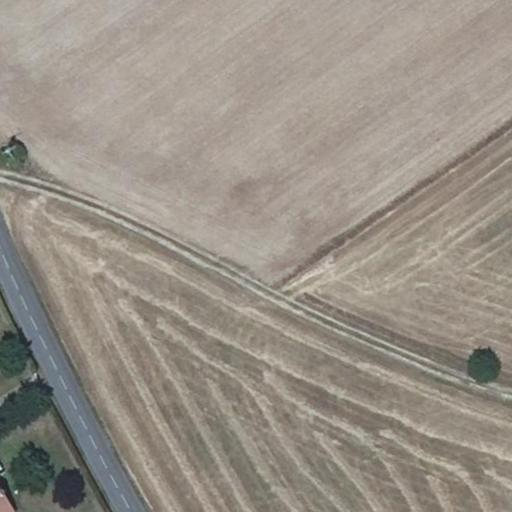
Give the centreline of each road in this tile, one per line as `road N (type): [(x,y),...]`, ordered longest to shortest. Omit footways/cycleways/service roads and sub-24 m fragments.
road 1 (track): [(511,393),(405,361),(82,201),(0,176)]
road 2 (secondary): [(139,511),(49,356),(0,246)]
